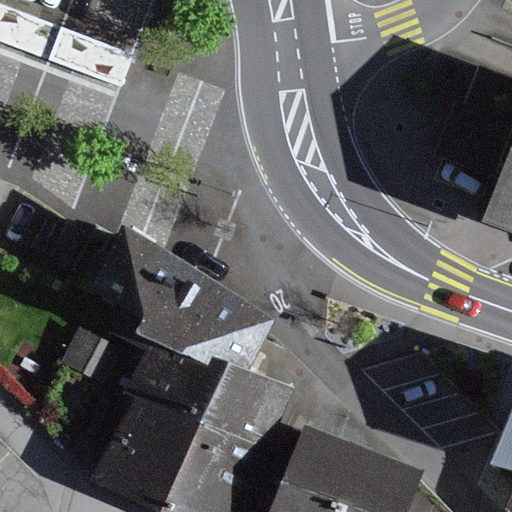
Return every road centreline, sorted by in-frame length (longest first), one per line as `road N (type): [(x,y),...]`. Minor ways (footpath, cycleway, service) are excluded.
road 1 (residential): [(328,196),(296,296),(305,338),(479,511)]
road 2 (residential): [(328,196),(0,73)]
road 3 (primary): [(328,196),(359,238),(395,264),(511,312)]
road 4 (residential): [(285,47),(398,29),(444,0)]
road 5 (primary): [(285,47),(298,130),(328,196)]
road 6 (residential): [(88,511),(0,403)]
